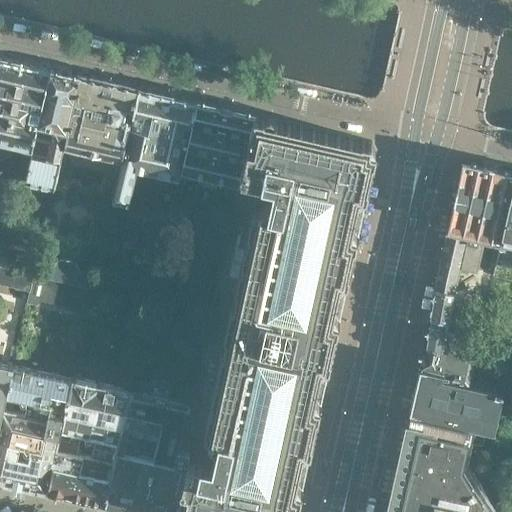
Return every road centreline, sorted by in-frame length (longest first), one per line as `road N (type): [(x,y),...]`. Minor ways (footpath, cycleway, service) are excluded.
road 1 (residential): [(0,37),(429,129)]
road 2 (residential): [(416,184),(345,504)]
road 3 (residential): [(429,129),(456,0)]
